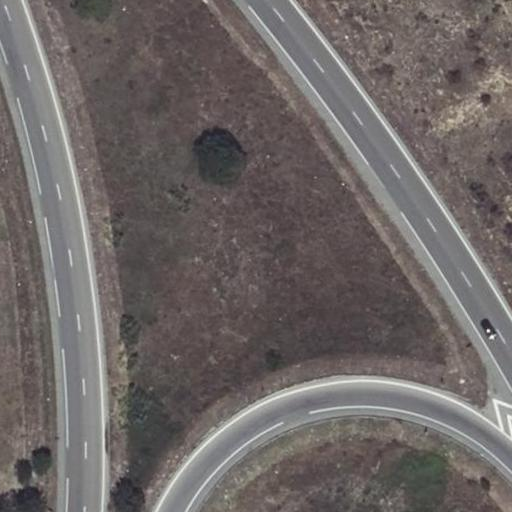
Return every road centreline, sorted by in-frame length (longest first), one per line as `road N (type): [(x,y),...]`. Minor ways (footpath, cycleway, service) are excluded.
road 1 (motorway): [(0,0),(69,238),(84,426),(80,511)]
road 2 (motorway): [(266,0),(384,151),(511,347)]
road 3 (motorway): [(172,511),(208,455),(300,402),(403,399),(454,417),(511,455)]
